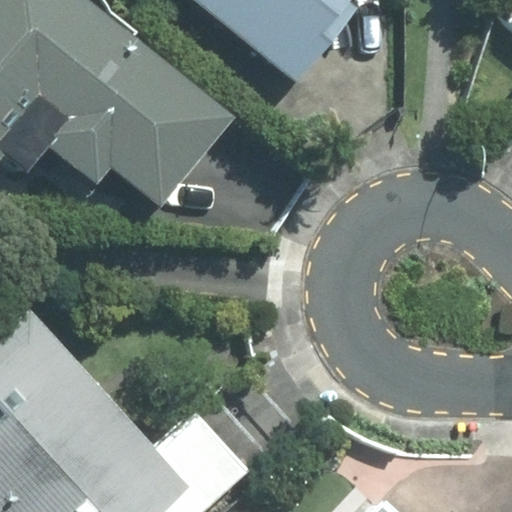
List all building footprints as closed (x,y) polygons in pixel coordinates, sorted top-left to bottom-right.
[(121,30),(86,0),(0,0),(0,163),(6,169),(27,144),(72,182),(86,166),(134,208),(208,123),(112,40),(121,30)] [(165,0),(273,89),(320,32),(307,22),(325,0),(165,0)] [(511,5),(496,25),(511,39),(511,5)] [(12,302),(0,312),(0,511),(195,511),(241,471),(185,408),(140,449),(12,302)] [(377,511),(348,486),(324,511),(377,511)]
